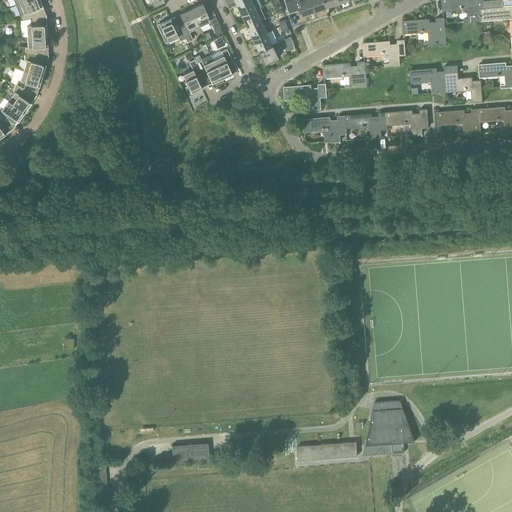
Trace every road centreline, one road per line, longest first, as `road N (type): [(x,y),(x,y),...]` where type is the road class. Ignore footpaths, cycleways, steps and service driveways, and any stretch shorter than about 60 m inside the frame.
road 1 (residential): [(511,144),(312,158),(296,147),(263,87)]
road 2 (residential): [(54,0),(61,36),(56,78),(36,119),(0,155)]
road 3 (residential): [(263,87),(383,18)]
